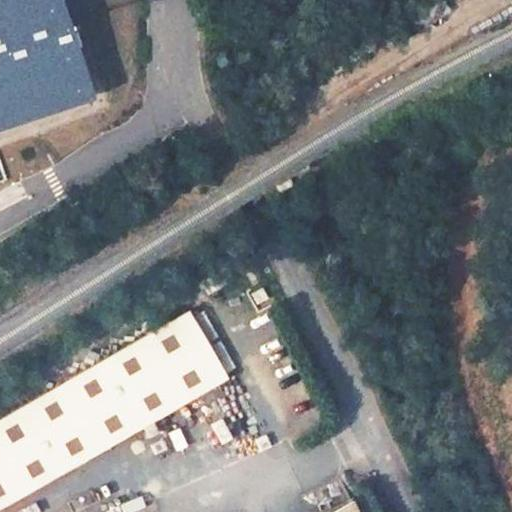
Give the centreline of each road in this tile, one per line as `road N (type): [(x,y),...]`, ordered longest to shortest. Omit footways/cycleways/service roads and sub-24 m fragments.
road 1 (residential): [(183,0),(193,96),(410,511)]
road 2 (unknown): [(0,228),(193,96)]
road 3 (unknown): [(365,427),(196,511)]
